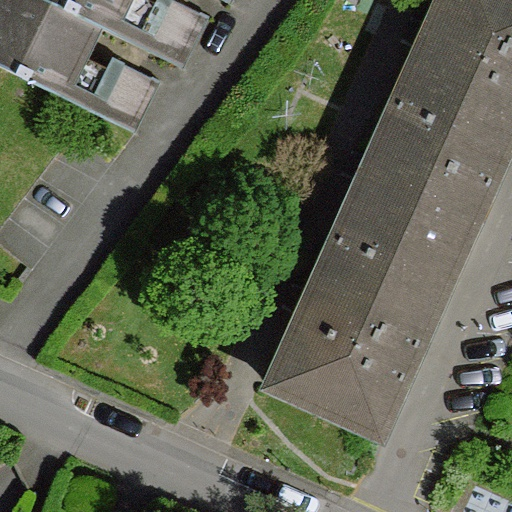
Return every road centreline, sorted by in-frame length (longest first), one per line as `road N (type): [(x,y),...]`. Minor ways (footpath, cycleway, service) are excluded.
road 1 (unclassified): [(0,389),(149,458)]
road 2 (unclassified): [(149,458),(274,511)]
